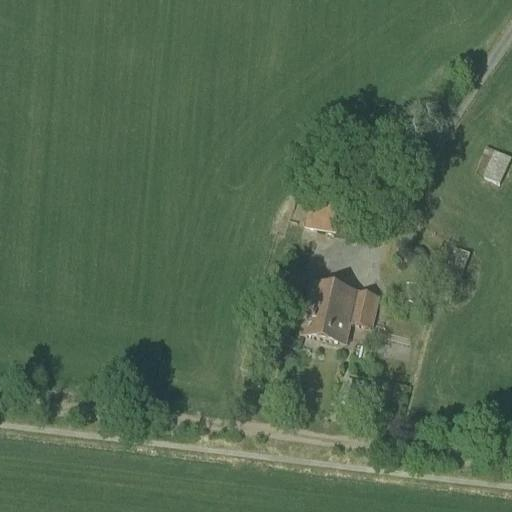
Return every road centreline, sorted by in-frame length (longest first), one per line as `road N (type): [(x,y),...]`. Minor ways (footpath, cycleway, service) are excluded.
road 1 (track): [(511,466),(0,408)]
road 2 (unknown): [(390,210),(511,35)]
